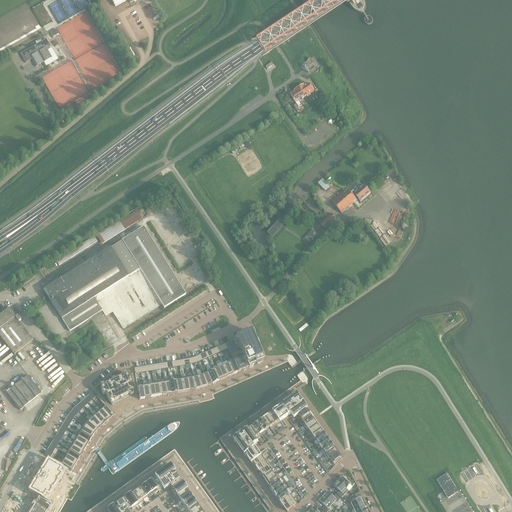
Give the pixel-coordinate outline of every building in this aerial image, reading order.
[(349,0),(353,5),(357,9),(361,10),(364,7),(365,3),(364,0),(349,0)] [(371,15),(368,13),(364,15),(363,18),(366,21),(369,22),(372,19),(371,15)] [(20,54),(24,60),(26,63),(32,59),(36,67),(52,58),(47,50),(52,48),(46,39),(20,54)] [(302,99),(305,97),(307,96),(308,97),(310,95),(310,94),(314,91),(309,84),(308,85),(307,83),(304,86),(304,85),(294,91),(295,92),(291,94),(292,95),(291,96),(296,103),(300,101),(300,102),(303,100),(302,99)] [(314,110),(298,121),(304,130),(320,119),(314,110)] [(242,143),(239,145),(241,149),(243,148),(244,148),(250,144),(247,140),(242,143)] [(331,202),(341,214),(357,200),(356,200),(358,199),(360,202),(371,193),(364,185),(362,187),(359,184),(353,189),(356,192),(354,194),(352,195),(346,188),(331,202)] [(316,214),(304,200),(298,205),(310,219),(316,214)] [(320,224),(324,229),(325,229),(336,219),(332,214),(320,224)] [(280,221),(268,233),(273,237),(284,225),(280,221)] [(264,252),(261,225),(253,226),(256,252),(264,252)] [(120,242),(121,243),(160,305),(162,308),(183,295),(141,229),(120,242)] [(308,236),(312,240),(315,236),(316,237),(318,234),(315,231),(313,232),(312,231),(308,236)] [(94,299),(101,310),(105,317),(112,313),(122,328),(160,305),(121,243),(111,249),(128,277),(94,299)] [(43,290),(62,319),(94,299),(128,277),(111,249),(110,248),(43,290)] [(94,299),(62,319),(69,330),(101,310),(94,299)] [(0,336),(14,355),(33,340),(19,322),(21,320),(17,316),(15,317),(9,308),(0,315),(0,336)] [(250,333),(225,344),(227,349),(233,362),(238,373),(242,371),(243,373),(246,371),(246,369),(249,368),(249,370),(253,368),(252,367),(256,365),(257,367),(261,365),(260,363),(263,362),(257,348),(259,347),(256,342),(255,343),(252,338),(254,337),(252,332),(250,333)] [(227,361),(222,363),(223,365),(228,377),(233,375),(228,364),(227,362),(227,361)] [(233,362),(228,364),(233,375),(238,373),(233,362)] [(223,365),(218,367),(223,380),(228,377),(223,365)] [(213,368),(212,369),(218,382),(223,380),(218,367),(217,366),(212,368),(213,368)] [(212,369),(207,371),(213,384),(218,382),(212,369)] [(208,373),(202,376),(207,387),(213,384),(207,371),(208,373)] [(101,388),(102,393),(103,395),(106,394),(110,402),(114,401),(120,399),(121,398),(120,398),(123,397),(129,394),(129,393),(133,391),(129,383),(131,382),(131,380),(127,375),(126,376),(123,377),(123,376),(115,380),(112,382),(112,381),(104,385),(105,386),(101,388)] [(197,375),(193,376),(196,390),(202,388),(198,377),(197,375)] [(28,376),(7,393),(20,410),(41,393),(28,376)] [(193,376),(187,377),(189,391),(196,390),(193,376)] [(202,376),(198,377),(202,388),(207,387),(202,376)] [(187,377),(181,378),(181,379),(183,392),(189,391),(187,377)] [(175,379),(169,380),(172,394),(177,393),(175,379)] [(175,379),(177,393),(183,392),(181,379),(176,380),(175,379)] [(280,407),(273,412),(281,423),(281,422),(281,421),(291,414),(294,418),(308,408),(304,402),(302,400),(297,394),(282,405),(279,407),(280,407)] [(89,395),(84,399),(88,403),(93,400),(89,395)] [(84,399),(80,403),(84,407),(88,403),(84,399)] [(80,403),(75,407),(79,412),(84,407),(80,403)] [(105,405),(101,409),(110,419),(114,415),(105,405)] [(68,415),(67,417),(72,420),(73,418),(79,412),(75,407),(74,408),(68,415)] [(100,408),(96,412),(97,413),(106,423),(110,419),(101,409),(100,408)] [(308,408),(294,418),(298,415),(302,420),(311,414),(307,409),(308,408)] [(273,412),(268,415),(276,426),(281,423),(273,412)] [(97,413),(93,417),(94,417),(102,426),(106,423),(97,413)] [(311,414),(302,420),(305,424),(303,426),(314,418),(311,414)] [(268,415),(264,419),(271,430),(276,426),(268,415)] [(94,417),(89,421),(97,431),(98,430),(102,426),(94,417)] [(314,418),(303,426),(307,431),(318,423),(314,418)] [(264,419),(259,422),(265,431),(270,428),(271,430),(264,419)] [(83,425),(82,426),(94,434),(97,431),(89,421),(87,420),(83,425)] [(259,422),(254,426),(262,437),(262,436),(260,434),(265,431),(259,422)] [(318,423),(307,431),(308,430),(311,435),(310,436),(321,428),(318,423)] [(82,426),(79,431),(92,439),(94,434),(82,426)] [(249,428),(248,429),(258,442),(257,440),(262,437),(254,426),(249,429),(249,428)] [(321,428),(310,436),(314,441),(325,433),(321,428)] [(240,435),(234,439),(245,455),(245,454),(247,457),(252,463),(262,456),(260,454),(254,445),(258,442),(248,429),(242,433),(240,435)] [(79,431),(76,436),(89,443),(92,439),(79,431)] [(325,433),(314,441),(316,440),(319,444),(328,438),(325,433)] [(76,436),(74,440),(86,448),(89,443),(76,436)] [(328,438),(319,444),(323,449),(332,443),(328,438)] [(74,440),(71,445),(83,452),(86,448),(74,440)] [(323,449),(320,451),(324,456),(326,454),(335,448),(332,443),(323,449)] [(71,445),(68,450),(80,457),(83,452),(71,445)] [(335,448),(326,454),(330,459),(339,453),(335,448)] [(65,454),(67,456),(77,462),(80,457),(68,450),(65,454)] [(339,453),(330,459),(335,466),(342,458),(339,453)] [(67,456),(64,460),(75,466),(77,462),(67,456)] [(262,456),(252,463),(252,464),(253,463),(257,467),(267,460),(267,459),(265,461),(262,456)] [(62,459),(59,464),(72,471),(75,466),(64,460),(62,459)] [(267,460),(257,467),(260,472),(271,464),(267,460)] [(48,462),(31,490),(45,499),(45,498),(47,499),(50,495),(49,495),(51,492),(53,493),(55,489),(53,488),(57,482),(58,483),(60,480),(59,479),(61,475),(61,476),(64,472),(62,471),(62,470),(48,462)] [(271,464),(260,472),(263,477),(274,469),(271,464)] [(161,471),(155,476),(155,477),(163,487),(164,489),(170,485),(173,489),(170,491),(175,497),(178,496),(186,489),(187,489),(182,482),(182,483),(174,472),(175,471),(173,469),(172,467),(171,466),(162,472),(161,471)] [(274,469),(263,477),(267,482),(278,474),(276,475),(272,471),(274,470),(274,469)] [(278,474),(267,482),(270,487),(281,479),(278,474)] [(447,474),(446,474),(437,480),(448,498),(458,492),(447,474)] [(155,477),(150,480),(158,491),(163,487),(155,477)] [(343,477),(338,482),(349,491),(353,487),(352,487),(355,484),(350,480),(348,482),(343,477)] [(281,479),(270,487),(274,492),(283,485),(279,481),(281,479)] [(150,480),(145,484),(152,492),(153,494),(158,491),(150,480)] [(349,491),(338,482),(334,486),(340,491),(337,494),(342,498),(349,491)] [(145,484),(142,486),(148,495),(152,492),(145,484)] [(283,485),(274,492),(277,497),(286,490),(283,485)] [(142,486),(136,490),(143,500),(148,496),(148,495),(142,486)] [(186,489),(178,496),(181,500),(189,494),(186,489)] [(136,490),(131,494),(139,505),(144,501),(143,500),(136,490)] [(286,490),(277,497),(281,501),(280,502),(291,494),(290,495),(286,490)] [(340,499),(336,495),(334,497),(328,492),(324,497),(332,505),(336,500),(338,502),(340,499)] [(109,509),(108,509),(109,511),(128,511),(127,511),(131,508),(132,510),(139,505),(131,494),(130,493),(124,498),(124,499),(114,506),(113,505),(111,507),(109,509)] [(189,494),(181,500),(184,505),(193,499),(189,494)] [(291,494),(280,502),(284,507),(294,499),(291,494)] [(328,509),(332,505),(324,497),(320,501),(325,506),(323,509),(326,511),(328,511),(330,510),(328,509)] [(354,508),(363,504),(360,498),(351,503),(354,508)] [(184,505),(182,506),(186,511),(196,504),(193,499),(184,505)] [(294,499),(284,507),(287,511),(298,504),(294,499)] [(37,505),(47,511),(50,507),(48,505),(47,505),(45,504),(40,500),(39,502),(37,505)]
